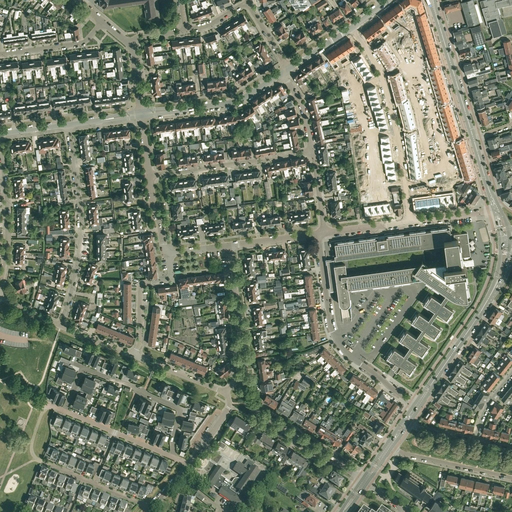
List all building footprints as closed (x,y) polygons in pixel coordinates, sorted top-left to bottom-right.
[(49,12),(59,0),(53,0),(51,2),(53,4),(47,11),(49,12)] [(59,0),(49,12),(51,13),(56,7),(58,9),(60,6),(62,5),(63,3),(59,0)] [(99,0),(100,5),(104,5),(104,8),(144,2),(147,19),(153,19),(153,20),(159,19),(159,16),(157,16),(154,0),(99,0)] [(211,6),(208,7),(205,0),(203,1),(209,15),(214,13),(211,6)] [(286,0),(289,4),(291,3),(295,9),(295,10),(299,8),(300,11),(311,4),(308,0),(286,0)] [(406,0),(403,0),(401,2),(403,5),(403,6),(403,7),(404,6),(406,10),(411,6),(406,0)] [(473,0),(461,0),(461,2),(461,1),(459,2),(458,1),(448,4),(444,6),(446,12),(448,12),(462,7),(468,26),(480,22),(479,18),(478,15),(474,4),(473,1),(473,0)] [(501,19),(498,7),(511,3),(511,0),(488,0),(487,1),(487,0),(484,0),(480,1),(488,27),(490,26),(493,37),(507,33),(502,19),(501,19)] [(343,3),(340,5),(346,12),(347,12),(349,11),(349,10),(351,8),(345,1),(343,2),(343,3)] [(197,7),(196,3),(194,4),(199,19),(204,17),(201,10),(200,6),(197,7)] [(399,3),(394,7),(400,14),(405,11),(402,8),(402,7),(402,6),(401,7),(399,3)] [(413,7),(415,12),(419,11),(419,12),(420,11),(424,10),(422,4),(413,7)] [(276,11),(279,9),(276,6),(271,9),(269,7),(264,11),(267,16),(276,11)] [(394,7),(390,10),(396,17),(400,14),(394,7)] [(334,11),(338,18),(342,15),(338,9),(337,9),(336,8),(333,10),(334,11)] [(72,12),(83,21),(86,17),(80,12),(78,15),(73,10),(72,12)] [(333,21),(338,18),(334,11),(333,10),(330,12),(331,13),(329,14),(333,21)] [(390,10),(386,13),(391,21),(396,17),(390,10)] [(276,11),(267,16),(271,22),(276,18),(274,14),(277,13),(276,11)] [(79,25),(83,21),(72,12),(70,14),(75,18),(73,20),(79,25)] [(386,13),(381,17),(384,20),(383,20),(384,21),(387,24),(391,21),(386,13)] [(240,18),(246,29),(248,28),(245,23),(248,22),(244,16),(240,18)] [(245,30),(246,29),(240,18),(236,21),(239,27),(242,25),(245,30)] [(312,23),(317,31),(322,28),(320,24),(321,24),(317,19),(312,23)] [(381,19),(376,22),(382,30),(386,26),(384,23),(383,22),(381,19)] [(317,31),(312,23),(310,20),(308,21),(310,25),(311,26),(307,28),(309,31),(312,35),(317,31)] [(237,28),(239,27),(236,21),(232,23),(240,36),(242,35),(237,28)] [(376,22),(372,26),(377,33),(382,30),(376,22)] [(470,47),(486,42),(485,40),(483,34),(482,31),(480,22),(468,26),(453,30),(456,40),(454,40),(455,46),(457,46),(459,50),(469,47),(470,47)] [(238,38),(240,36),(232,23),(227,26),(231,32),(233,30),(238,38)] [(278,34),(285,30),(282,25),(276,28),(277,30),(276,31),(278,34)] [(229,33),(231,32),(227,26),(223,28),(232,41),(233,40),(229,33)] [(372,26),(368,29),(373,36),(377,33),(372,26)] [(223,28),(219,31),(223,37),(225,35),(230,43),(232,41),(223,28)] [(368,29),(363,32),(365,36),(366,37),(369,40),(373,36),(368,29)] [(285,30),(278,34),(281,38),(282,37),(283,39),(289,35),(285,30)] [(298,34),(302,41),(306,39),(305,38),(307,37),(303,31),(298,34)] [(299,43),(302,41),(298,34),(293,38),(297,43),(298,42),(299,43)] [(213,49),(215,48),(211,36),(206,38),(208,44),(211,43),(213,49)] [(350,39),(345,42),(350,50),(355,47),(353,44),(353,43),(352,42),(352,43),(350,39)] [(345,42),(341,45),(346,53),(350,50),(345,42)] [(257,52),(264,48),(264,47),(263,46),(263,45),(262,45),(261,45),(260,43),(258,44),(257,43),(253,46),(257,52)] [(379,47),(376,49),(379,53),(387,48),(384,44),(380,46),(379,46),(379,47)] [(341,45),(336,48),(341,56),(346,53),(341,45)] [(471,54),(470,51),(469,47),(467,48),(459,50),(459,51),(459,52),(459,53),(460,54),(460,55),(461,54),(461,56),(465,55),(465,56),(468,55),(471,54)] [(261,59),(268,54),(264,48),(257,52),(261,59)] [(336,48),(332,51),(337,59),(341,56),(336,48)] [(387,48),(379,53),(382,58),(390,53),(387,48)] [(332,51),(327,54),(329,58),(329,59),(330,59),(332,62),(337,59),(332,51)] [(390,53),(382,58),(385,62),(393,57),(390,53)] [(268,54),(261,59),(265,65),(269,62),(268,61),(270,60),(269,58),(270,57),(270,56),(269,55),(268,54)] [(323,63),(325,62),(321,56),(317,59),(325,71),(327,70),(323,63)] [(357,59),(353,61),(356,66),(364,61),(361,56),(358,58),(357,58),(356,59),(357,59)] [(393,57),(385,62),(388,67),(392,65),(393,65),(393,64),(396,62),(393,57)] [(324,72),(325,71),(317,59),(313,61),(318,68),(320,66),(324,72)] [(254,72),(251,68),(250,66),(252,64),(250,61),(248,62),(249,64),(247,65),(248,66),(245,69),(249,76),(254,72)] [(315,69),(318,68),(313,61),(309,64),(317,76),(319,80),(322,78),(320,75),(319,75),(315,69)] [(364,61),(356,66),(359,71),(367,65),(364,61)] [(316,78),(317,76),(309,64),(305,67),(309,73),(312,71),(316,78)] [(480,71),(479,68),(483,67),(482,64),(479,65),(465,69),(466,74),(474,72),(476,76),(485,73),(491,71),(490,68),(480,71)] [(367,65),(359,71),(362,75),(370,70),(367,65)] [(433,67),(429,69),(430,74),(440,71),(439,66),(434,67),(433,67)] [(303,77),(309,73),(305,67),(301,69),(302,71),(300,73),(303,77)] [(244,79),(249,76),(245,69),(239,72),(244,79)] [(151,83),(158,82),(157,73),(159,73),(159,70),(153,71),(154,76),(152,76),(152,79),(150,79),(150,80),(150,82),(151,82),(151,83)] [(370,70),(362,75),(365,80),(369,78),(370,77),(373,75),(370,70)] [(238,83),(244,79),(239,72),(236,74),(235,72),(233,73),(235,75),(234,76),(238,83)] [(301,79),(303,77),(300,73),(298,74),(297,74),(293,77),(298,84),(302,82),(301,79)] [(478,83),(477,80),(486,77),(485,73),(476,76),(476,77),(468,80),(469,83),(468,83),(469,85),(470,85),(470,86),(478,83)] [(286,92),(281,85),(277,87),(277,88),(275,89),(278,94),(280,96),(282,99),(288,95),(286,92)] [(129,95),(125,95),(125,94),(122,95),(121,88),(119,88),(119,89),(121,103),(126,102),(126,101),(129,101),(130,99),(129,95)] [(160,97),(160,93),(164,92),(163,88),(159,89),(152,90),(152,91),(152,92),(152,93),(152,94),(154,94),(154,96),(156,96),(156,97),(160,97)] [(314,94),(310,88),(305,91),(309,97),(314,94)] [(486,89),(480,91),(479,88),(471,91),(473,97),(487,92),(486,89)] [(275,89),(273,91),(271,89),(267,91),(271,98),(278,94),(275,89)] [(269,99),(271,98),(267,91),(263,94),(271,106),(273,105),(269,99)] [(475,102),(483,100),(482,97),(488,95),(487,92),(473,97),(475,102)] [(270,108),(271,106),(263,94),(259,97),(263,103),(266,102),(270,108)] [(447,95),(438,98),(439,103),(444,102),(445,102),(449,100),(447,95)] [(261,105),(263,103),(259,97),(255,99),(263,112),(265,111),(261,105)] [(483,100),(475,102),(476,108),(484,106),(483,102),(485,102),(489,101),(488,98),(483,100)] [(261,113),(263,112),(255,99),(251,102),(255,108),(258,107),(261,113)] [(285,104),(287,109),(293,106),(291,100),(285,104)] [(310,109),(318,107),(317,104),(324,102),(324,100),(309,104),(310,109)] [(443,104),(439,106),(440,111),(450,108),(448,103),(444,104),(443,104)] [(258,120),(255,116),(254,114),(256,112),(252,106),(247,109),(255,120),(256,121),(258,120)] [(279,117),(296,111),(294,107),(285,110),(286,113),(279,115),(279,117)] [(320,113),(327,111),(332,110),(332,108),(327,109),(312,113),(312,114),(313,118),(321,116),(320,113)] [(254,122),(256,121),(255,120),(247,109),(243,112),(248,118),(250,116),(254,122)] [(480,118),(487,116),(486,112),(490,111),(489,109),(478,112),(480,118)] [(244,121),(248,118),(243,112),(239,114),(237,115),(238,120),(243,119),(244,121)] [(221,124),(228,124),(227,116),(223,116),(223,117),(223,119),(219,120),(220,125),(221,129),(223,129),(223,126),(222,127),(221,124)] [(487,116),(480,118),(481,124),(493,121),(492,118),(491,118),(488,119),(487,116)] [(220,125),(219,120),(215,120),(215,118),(214,118),(211,118),(212,126),(216,125),(217,130),(220,129),(219,125),(220,125)] [(282,126),(299,122),(298,118),(288,120),(289,122),(281,124),(282,126)] [(153,134),(161,133),(160,125),(155,125),(155,128),(152,128),(153,134)] [(457,132),(448,135),(449,140),(453,139),(454,139),(455,139),(459,137),(457,132)] [(488,144),(503,139),(502,137),(500,138),(499,136),(488,139),(487,140),(488,144)] [(511,136),(506,138),(503,139),(488,144),(489,148),(491,147),(491,148),(499,145),(498,144),(507,141),(511,139),(511,136)] [(52,139),(53,147),(59,147),(59,146),(61,146),(60,142),(59,142),(58,140),(56,140),(56,139),(55,139),(54,138),(53,139),(52,139)] [(47,148),(45,140),(44,140),(42,140),(41,141),(41,142),(39,142),(39,144),(38,145),(38,149),(40,149),(47,148)] [(24,143),(26,151),(32,150),(33,150),(33,145),(31,145),(31,143),(29,144),(28,142),(27,142),(25,142),(25,143),(24,143)] [(319,152),(327,151),(326,145),(326,143),(319,144),(319,146),(318,146),(319,152)] [(19,152),(18,144),(17,144),(16,144),(15,144),(14,144),(14,146),(11,146),(12,148),(10,148),(11,153),(12,153),(19,152)] [(500,152),(506,150),(510,149),(509,144),(505,146),(495,149),(495,150),(492,151),(493,154),(492,155),(493,156),(494,157),(501,155),(500,152)] [(132,153),(130,153),(130,152),(126,152),(126,153),(124,154),(125,160),(133,159),(132,153)] [(156,161),(164,160),(164,157),(165,157),(165,153),(156,154),(157,156),(156,157),(156,161)] [(301,166),(309,164),(308,159),(305,159),(305,157),(300,158),(301,166)] [(323,165),(326,165),(326,164),(329,164),(328,157),(320,158),(321,165),(323,164),(323,165)] [(511,157),(511,158),(494,163),(496,167),(510,163),(511,166),(511,165),(511,157)] [(273,171),(281,169),(280,162),(275,163),(275,165),(273,166),(273,171)] [(511,169),(511,166),(510,163),(496,167),(495,168),(496,174),(511,169)] [(129,173),(132,172),(132,171),(134,171),(134,165),(126,166),(126,172),(129,172),(129,173)] [(87,175),(94,174),(93,166),(86,167),(87,175)] [(271,171),(273,171),(273,166),(270,166),(265,167),(266,175),(271,175),(271,171)] [(511,171),(511,169),(496,174),(498,180),(511,175),(511,171)] [(57,179),(65,178),(64,170),(54,172),(55,176),(57,176),(57,179)] [(328,179),(336,178),(335,172),(333,172),(332,171),(329,171),(329,173),(327,173),(328,179)] [(88,182),(95,181),(94,174),(87,175),(88,182)] [(15,186),(23,185),(23,178),(20,179),(20,177),(17,178),(17,179),(14,179),(15,186)] [(61,186),(66,185),(65,178),(57,179),(58,186),(61,186)] [(89,190),(96,189),(95,181),(88,182),(89,190)] [(124,189),(133,188),(133,187),(133,185),(132,185),(132,184),(130,184),(130,182),(128,182),(128,181),(123,181),(124,183),(123,183),(124,189)] [(456,185),(455,186),(458,187),(477,199),(478,198),(480,195),(476,193),(478,190),(474,187),(474,188),(471,186),(466,182),(456,185)] [(332,192),(335,192),(335,190),(337,190),(336,184),(328,185),(329,191),(332,191),(332,192)] [(60,194),(67,193),(66,185),(61,186),(58,186),(59,191),(59,194),(60,194)] [(456,189),(456,190),(460,192),(459,193),(464,196),(462,199),(465,200),(464,201),(465,201),(469,204),(471,202),(474,204),(476,201),(477,199),(458,187),(456,189)] [(510,191),(501,193),(502,196),(501,197),(502,199),(503,199),(507,198),(507,199),(511,197),(511,188),(509,189),(510,191)] [(90,197),(95,197),(97,196),(96,189),(89,190),(90,197)] [(24,190),(16,191),(17,198),(19,197),(19,199),(23,198),(23,197),(25,197),(24,190)] [(396,192),(393,193),(394,200),(395,203),(396,211),(395,211),(396,214),(397,214),(401,214),(401,210),(400,206),(402,205),(401,204),(400,204),(400,203),(400,202),(399,202),(399,201),(397,200),(396,192)] [(58,196),(59,202),(68,200),(67,193),(60,194),(59,194),(56,194),(53,195),(53,197),(58,196)] [(126,203),(131,203),(131,201),(133,201),(132,199),(134,199),(134,198),(134,197),(134,196),(133,195),(133,194),(125,196),(126,202),(126,203)] [(332,209),(340,208),(339,201),(337,201),(337,200),(332,201),(333,202),(331,202),(332,209)] [(173,212),(181,211),(180,204),(178,204),(178,203),(174,204),(174,205),(173,205),(174,208),(173,209),(173,212)] [(333,216),(334,216),(335,217),(339,217),(339,216),(341,215),(340,208),(332,209),(333,216)] [(137,211),(137,210),(134,210),(134,211),(132,212),(132,218),(140,217),(140,211),(137,211)] [(176,219),(176,220),(180,220),(180,219),(182,218),(181,211),(173,212),(174,216),(175,216),(175,219),(176,219)] [(297,222),(296,214),(292,215),(292,213),(289,213),(289,215),(290,221),(292,221),(293,223),(294,223),(296,223),(296,222),(297,222)] [(98,217),(90,218),(91,225),(93,224),(93,226),(97,225),(97,224),(99,224),(98,217)] [(252,223),(252,220),(252,218),(249,218),(249,220),(246,221),(247,229),(253,228),(253,225),(254,225),(253,222),(252,223)] [(268,226),(267,218),(261,219),(261,221),(260,222),(260,224),(262,224),(262,227),(268,226)] [(234,231),(241,230),(239,222),(233,222),(234,225),(232,225),(233,228),(234,228),(234,231)] [(136,231),(140,231),(140,229),(142,229),(141,223),(133,224),(134,230),(136,230),(136,231)] [(186,237),(185,229),(181,229),(180,224),(177,224),(178,230),(179,236),(181,235),(181,238),(182,237),(183,238),(184,237),(185,237),(186,237)] [(212,234),(211,226),(207,226),(207,224),(204,224),(204,226),(205,232),(207,232),(207,234),(208,234),(209,234),(210,234),(211,234),(212,234)] [(335,290),(337,290),(338,301),(339,302),(339,303),(339,304),(340,304),(340,305),(341,305),(342,306),(343,306),(344,306),(345,306),(346,306),(347,305),(348,305),(348,304),(349,304),(349,303),(350,302),(350,301),(350,300),(348,288),(423,278),(426,280),(431,284),(437,289),(438,287),(446,293),(442,298),(440,301),(431,294),(429,297),(428,296),(425,300),(428,302),(426,305),(434,310),(428,319),(419,312),(417,315),(416,314),(413,318),(415,319),(413,322),(421,328),(416,336),(406,330),(405,332),(403,332),(401,335),(403,337),(401,340),(409,346),(403,354),(394,348),(392,350),(391,349),(388,353),(391,355),(389,358),(392,360),(390,364),(391,365),(394,367),(393,369),(395,370),(396,371),(397,369),(399,371),(402,372),(404,369),(408,371),(410,368),(412,370),(415,366),(414,365),(416,363),(406,356),(412,348),(420,353),(422,350),(425,352),(427,348),(426,347),(428,345),(419,338),(424,330),(433,336),(435,333),(437,334),(440,330),(438,330),(440,327),(431,321),(437,312),(445,318),(447,315),(449,317),(452,313),(451,312),(452,309),(443,303),(445,300),(449,295),(450,295),(451,296),(452,297),(453,297),(454,297),(455,298),(456,298),(457,298),(460,299),(462,299),(463,299),(464,299),(466,299),(467,299),(466,292),(468,292),(464,267),(466,267),(466,266),(464,266),(464,263),(461,263),(460,261),(462,260),(461,256),(470,255),(467,232),(453,234),(454,236),(452,237),(452,235),(450,235),(449,227),(430,229),(431,231),(425,231),(425,230),(409,232),(409,234),(403,234),(403,233),(384,235),(385,238),(378,239),(378,236),(359,239),(359,240),(353,241),(353,240),(334,242),(336,255),(334,255),(335,259),(331,259),(331,260),(326,260),(330,290),(335,290)] [(145,243),(153,242),(152,235),(151,234),(140,235),(140,240),(145,240),(145,243)] [(300,256),(309,255),(308,254),(309,254),(308,252),(308,251),(306,251),(306,249),(304,249),(304,248),(299,248),(300,256)] [(278,251),(280,259),(286,258),(285,256),(287,256),(286,252),(285,252),(285,250),(278,251)] [(267,261),(274,260),(272,252),(266,253),(267,255),(265,255),(266,259),(267,258),(267,261)] [(245,264),(253,263),(252,254),(247,255),(247,257),(245,257),(246,259),(244,259),(244,260),(244,261),(244,262),(245,263),(245,264)] [(309,262),(301,263),(302,271),(307,270),(307,269),(309,268),(308,266),(310,266),(310,265),(310,264),(310,263),(309,262)] [(88,269),(96,272),(98,266),(95,266),(96,264),(92,263),(92,264),(90,264),(88,269)] [(57,271),(65,273),(67,267),(64,266),(65,265),(61,264),(61,266),(58,265),(57,271)] [(94,278),(96,272),(88,269),(86,275),(94,278)] [(149,274),(145,274),(146,279),(156,278),(157,276),(156,269),(149,270),(149,274)] [(254,269),(245,270),(246,271),(245,271),(246,273),(246,274),(248,274),(248,276),(250,276),(250,277),(255,277),(254,269)] [(219,281),(219,285),(224,285),(223,273),(222,273),(214,274),(215,281),(219,281)] [(201,275),(202,283),(209,282),(208,274),(201,275)] [(92,284),(94,278),(86,275),(84,281),(86,282),(86,283),(89,284),(90,283),(92,284)] [(202,283),(201,275),(193,276),(194,284),(202,283)] [(17,288),(25,285),(22,279),(23,279),(22,277),(19,279),(20,280),(16,282),(16,283),(15,284),(17,288)] [(63,285),(64,279),(56,277),(55,283),(57,284),(57,285),(60,286),(61,284),(63,285)] [(189,289),(188,285),(187,277),(180,278),(179,279),(182,300),(179,300),(179,306),(191,304),(190,299),(189,289)] [(248,290),(256,289),(255,283),(253,283),(253,282),(250,282),(250,283),(247,284),(248,290)] [(25,285),(17,288),(19,292),(20,291),(20,293),(24,291),(25,293),(28,292),(28,290),(27,290),(25,285)] [(51,297),(58,301),(58,300),(59,299),(59,298),(59,297),(60,296),(58,296),(59,293),(53,291),(51,290),(50,293),(52,294),(51,297)] [(257,295),(249,296),(250,302),(252,302),(252,303),(256,302),(256,301),(258,301),(257,295)] [(56,307),(58,301),(51,297),(48,303),(56,307)] [(216,307),(227,305),(226,299),(224,300),(224,298),(220,299),(220,300),(218,300),(218,301),(215,301),(216,307)] [(77,308),(85,311),(86,307),(88,308),(89,305),(87,304),(82,302),(81,305),(79,304),(78,305),(78,306),(77,307),(78,308),(77,308)] [(55,307),(56,307),(48,303),(47,307),(45,306),(43,309),(45,310),(51,312),(52,310),(54,311),(54,310),(55,309),(55,308),(55,307)] [(154,306),(153,312),(159,313),(161,314),(163,305),(155,303),(155,306),(154,306)] [(262,313),(262,306),(259,307),(259,305),(256,306),(256,307),(254,307),(254,314),(262,313)] [(83,317),(85,311),(77,308),(75,314),(83,317)] [(492,314),(499,318),(503,312),(496,308),(492,314)] [(228,312),(220,313),(221,319),(223,318),(223,320),(227,319),(226,318),(229,318),(228,312)] [(82,321),(83,317),(75,314),(75,315),(75,316),(74,317),(74,318),(74,319),(76,319),(75,322),(81,324),(87,325),(88,322),(82,321)] [(495,324),(499,318),(492,314),(488,319),(495,324)] [(263,319),(255,320),(256,326),(258,325),(258,327),(262,326),(262,325),(264,325),(263,319)] [(102,332),(104,326),(98,323),(96,329),(102,332)] [(483,327),(494,334),(495,332),(490,329),(492,327),(486,323),(483,327)] [(108,334),(110,328),(104,326),(102,332),(108,334)] [(492,336),(494,334),(483,327),(480,331),(486,335),(488,333),(492,336)] [(113,336),(116,330),(110,328),(108,334),(113,336)] [(119,339),(122,333),(116,330),(113,336),(119,339)] [(485,337),(486,335),(480,331),(477,335),(488,343),(489,341),(485,337)] [(125,341),(128,335),(122,333),(119,339),(125,341)] [(128,335),(125,341),(131,343),(133,337),(128,335)] [(487,345),(488,343),(477,335),(474,340),(480,344),(482,341),(487,345)] [(263,343),(255,344),(256,350),(258,350),(259,351),(262,351),(262,349),(264,349),(263,343)] [(65,344),(62,350),(76,356),(79,350),(65,344)] [(471,353),(478,357),(482,351),(475,347),(471,353)] [(320,360),(328,351),(324,348),(319,353),(321,355),(317,360),(319,361),(320,360)] [(89,350),(85,360),(91,362),(95,353),(89,350)] [(326,360),(332,355),(328,351),(320,360),(321,362),(324,358),(326,360)] [(95,353),(91,362),(96,365),(100,355),(95,353)] [(175,361),(177,355),(171,353),(169,359),(175,361)] [(480,358),(478,357),(471,353),(467,358),(476,364),(480,358)] [(503,359),(510,364),(511,361),(511,358),(507,354),(503,359)] [(181,363),(183,357),(177,355),(175,361),(181,363)] [(327,367),(335,358),(332,355),(326,360),(328,362),(325,366),(327,367)] [(187,366),(189,360),(183,357),(181,363),(187,366)] [(333,367),(339,361),(335,358),(327,367),(325,368),(327,370),(332,365),(333,367)] [(195,362),(192,368),(198,371),(201,365),(202,361),(196,359),(195,362)] [(506,369),(510,364),(503,359),(500,363),(506,369)] [(107,363),(105,368),(114,372),(118,362),(112,360),(110,364),(107,363)] [(192,368),(195,362),(189,360),(187,366),(192,368)] [(457,364),(471,374),(472,372),(464,367),(466,364),(460,360),(457,364)] [(63,365),(61,371),(73,376),(76,370),(72,369),(68,367),(69,364),(63,361),(62,365),(63,365)] [(334,373),(342,365),(339,361),(333,367),(336,369),(331,374),(332,375),(334,374),(334,373)] [(222,367),(227,374),(230,371),(230,370),(231,369),(228,366),(230,365),(229,362),(226,363),(227,364),(222,367)] [(503,373),(506,369),(500,363),(496,368),(503,373)] [(470,376),(471,374),(457,364),(454,369),(460,373),(462,371),(470,376)] [(201,365),(198,371),(204,373),(206,367),(201,365)] [(335,375),(339,372),(341,374),(346,368),(342,365),(334,373),(334,374),(335,375)] [(126,367),(123,373),(136,379),(138,373),(126,367)] [(224,376),(227,374),(222,367),(217,371),(217,370),(215,372),(218,374),(219,373),(222,377),(223,376),(224,376)] [(459,375),(460,373),(454,369),(451,373),(465,383),(467,380),(459,375)] [(58,376),(57,379),(63,382),(64,379),(71,382),(73,376),(61,371),(62,371),(60,377),(58,376)] [(490,376),(497,381),(500,377),(493,371),(490,376)] [(464,385),(465,383),(451,373),(448,377),(454,381),(456,379),(464,385)] [(350,387),(357,377),(353,374),(349,380),(352,382),(349,386),(350,387)] [(493,386),(497,381),(490,376),(486,380),(493,386)] [(85,377),(83,382),(95,387),(97,382),(99,383),(100,379),(95,377),(93,380),(85,377)] [(357,386),(361,380),(357,377),(350,387),(352,389),(355,384),(357,386)] [(358,393),(365,383),(361,380),(357,386),(360,388),(357,392),(358,393)] [(443,385),(457,394),(458,392),(450,387),(452,385),(446,380),(443,385)] [(489,390),(493,386),(486,380),(483,385),(489,390)] [(83,382),(81,388),(87,391),(86,394),(92,396),(93,393),(90,392),(93,387),(95,388),(95,387),(83,382)] [(162,382),(158,392),(164,394),(168,384),(162,382)] [(268,385),(272,385),(272,382),(261,383),(262,390),(269,389),(268,385)] [(104,386),(102,391),(105,393),(106,390),(117,394),(119,388),(108,383),(107,387),(104,386)] [(365,392),(370,385),(365,383),(358,393),(360,394),(363,390),(365,392)] [(367,398),(374,388),(370,385),(365,392),(364,394),(366,395),(362,401),(364,402),(367,398)] [(457,394),(443,385),(440,389),(446,393),(447,391),(459,399),(460,397),(457,394)] [(51,387),(48,393),(51,394),(51,395),(49,399),(55,401),(59,391),(54,389),(54,388),(51,387)] [(366,403),(368,399),(371,395),(373,397),(378,391),(374,388),(367,398),(364,402),(366,403)] [(60,389),(55,401),(61,403),(66,392),(60,389)] [(445,395),(446,393),(440,389),(437,393),(449,401),(451,399),(445,395)] [(178,390),(174,400),(180,402),(184,393),(178,390)] [(479,396),(486,400),(489,395),(482,391),(479,396)] [(269,404),(272,398),(264,393),(262,394),(262,396),(265,398),(263,400),(269,404)] [(274,407),(278,401),(281,395),(279,393),(277,397),(276,396),(275,399),(272,398),(269,404),(274,407)] [(448,404),(449,401),(437,393),(434,397),(440,402),(442,399),(448,404)] [(509,404),(511,399),(511,398),(505,393),(502,398),(509,404)] [(77,394),(75,399),(87,405),(90,399),(92,396),(86,394),(85,397),(77,394)] [(282,412),(289,400),(286,398),(287,396),(285,394),(282,400),(282,399),(277,408),(282,412)] [(483,405),(486,400),(479,396),(475,400),(483,405)] [(134,403),(132,409),(135,410),(140,412),(145,400),(140,398),(137,405),(134,403)] [(75,399),(72,405),(83,410),(86,404),(87,405),(75,399)] [(145,400),(140,412),(141,412),(141,411),(146,413),(145,416),(149,417),(151,412),(148,410),(151,403),(145,400)] [(195,400),(193,406),(205,411),(208,405),(195,400)] [(288,415),(293,406),(294,404),(289,400),(282,412),(288,415)] [(480,410),(483,405),(475,400),(472,405),(480,410)] [(387,403),(390,405),(396,409),(399,405),(394,402),(393,401),(392,403),(389,401),(387,403)] [(396,409),(390,405),(387,403),(386,405),(389,407),(387,410),(393,413),(396,409)] [(493,408),(501,412),(504,407),(496,403),(493,408)] [(304,416),(306,413),(303,411),(306,406),(304,405),(302,408),(299,413),(295,419),(300,422),(304,416)] [(101,406),(96,417),(102,419),(107,409),(101,406)] [(300,406),(298,408),(297,407),(295,410),(293,409),(289,416),(295,419),(299,413),(302,408),(300,406)] [(381,412),(384,414),(390,418),(393,413),(387,410),(386,412),(383,410),(382,410),(380,408),(379,410),(381,412)] [(498,417),(501,412),(493,408),(490,413),(498,417)] [(107,409),(102,419),(108,422),(110,417),(113,418),(115,412),(107,409)] [(431,409),(424,418),(430,422),(432,418),(432,417),(435,412),(431,409)] [(164,410),(163,416),(173,419),(174,413),(164,410)] [(390,418),(384,414),(381,412),(380,414),(383,416),(381,418),(382,419),(387,422),(390,418)] [(448,426),(450,414),(448,413),(447,415),(446,415),(446,418),(441,417),(440,424),(441,424),(441,425),(442,425),(442,426),(443,426),(443,425),(444,425),(448,426)] [(62,428),(63,425),(60,424),(61,423),(60,423),(62,417),(62,416),(58,414),(58,415),(57,415),(55,419),(51,417),(50,419),(50,421),(50,423),(53,424),(57,426),(56,430),(61,432),(62,429),(62,428)] [(315,416),(315,415),(313,414),(310,418),(309,420),(306,418),(302,424),(308,427),(315,416)] [(450,414),(448,426),(451,427),(452,427),(452,428),(453,428),(454,428),(454,427),(455,428),(457,421),(452,420),(453,416),(452,416),(453,414),(450,414)] [(231,417),(226,425),(229,427),(230,424),(244,433),(250,424),(245,421),(241,419),(242,418),(239,417),(238,417),(236,415),(233,419),(231,417)] [(376,417),(373,416),(372,415),(370,419),(375,423),(372,428),(378,432),(379,431),(380,432),(382,429),(381,428),(384,424),(375,418),(376,417)] [(158,421),(158,425),(162,426),(164,426),(164,423),(172,425),(173,419),(163,416),(161,422),(158,421)] [(313,430),(316,424),(319,420),(315,418),(316,417),(315,416),(308,427),(313,430)] [(465,430),(468,418),(465,417),(465,419),(464,419),(463,422),(459,421),(457,428),(458,428),(459,429),(460,430),(461,429),(465,430)] [(71,432),(72,429),(69,428),(70,427),(69,426),(71,421),(70,421),(71,419),(67,418),(67,419),(66,419),(63,425),(62,428),(62,429),(65,431),(65,433),(68,434),(67,437),(69,438),(70,433),(71,432)] [(183,420),(182,426),(194,429),(196,423),(194,422),(195,419),(189,418),(188,421),(183,420)] [(326,426),(329,421),(330,420),(328,418),(326,422),(323,420),(316,431),(321,434),(327,426),(326,426)] [(468,418),(465,430),(469,431),(469,432),(470,432),(471,432),(472,432),(472,431),(473,432),(475,425),(470,424),(471,420),(470,420),(470,418),(468,418)] [(326,426),(327,426),(321,434),(327,438),(332,430),(329,428),(331,426),(330,425),(332,422),(329,421),(326,426)] [(79,436),(81,433),(78,432),(79,430),(78,430),(80,425),(79,424),(80,423),(76,422),(76,423),(75,422),(72,429),(71,432),(70,433),(74,435),(74,437),(78,439),(79,437),(80,436),(79,436)] [(491,436),(493,423),(491,423),(490,425),(489,425),(489,428),(484,427),(483,434),(484,434),(484,435),(485,435),(486,435),(487,435),(491,436)] [(493,423),(491,436),(494,437),(495,437),(495,438),(496,438),(497,438),(497,437),(498,437),(500,431),(495,430),(496,426),(495,426),(496,424),(493,423)] [(129,424),(127,430),(137,432),(139,426),(129,424)] [(88,439),(89,437),(87,435),(87,434),(89,428),(88,428),(89,427),(85,425),(84,426),(81,433),(79,436),(80,436),(79,437),(83,438),(83,441),(87,443),(89,440),(88,439)] [(338,433),(341,428),(339,427),(337,431),(336,431),(335,432),(332,430),(327,438),(333,442),(338,433)] [(502,431),(500,438),(501,438),(502,438),(502,439),(503,439),(504,439),(508,440),(510,433),(511,428),(508,427),(508,429),(507,429),(506,432),(502,431)] [(155,428),(150,439),(156,442),(161,430),(155,428)] [(342,437),(343,435),(340,433),(343,429),(341,428),(338,433),(333,442),(338,445),(343,437),(342,437)] [(97,443),(98,440),(96,439),(96,438),(96,437),(98,432),(97,432),(97,431),(94,429),(93,430),(92,430),(89,437),(88,439),(89,440),(92,441),(91,445),(96,447),(97,443)] [(271,446),(272,444),(275,439),(263,432),(260,430),(257,435),(253,433),(248,441),(252,444),(254,441),(257,443),(259,439),(266,443),(264,446),(268,448),(269,445),(271,446)] [(362,436),(371,442),(373,439),(372,439),(372,437),(371,436),(372,435),(366,431),(363,430),(362,431),(364,433),(362,436)] [(181,434),(178,445),(184,446),(187,436),(189,437),(190,432),(184,431),(183,434),(181,434)] [(160,432),(156,442),(161,444),(165,435),(160,432)] [(97,443),(101,445),(100,448),(105,450),(108,443),(107,444),(105,443),(105,442),(104,441),(107,436),(106,436),(106,434),(102,433),(102,434),(101,434),(98,440),(97,443)] [(369,444),(371,442),(362,436),(361,439),(358,437),(357,438),(355,436),(353,439),(358,443),(359,442),(365,445),(366,444),(367,445),(368,444),(369,444)] [(116,451),(119,452),(119,453),(121,450),(123,443),(123,442),(119,440),(119,441),(118,441),(117,442),(114,441),(109,452),(114,454),(116,451)] [(226,444),(219,440),(216,444),(220,446),(223,448),(226,444)] [(279,451),(283,444),(278,441),(274,447),(271,451),(273,453),(276,449),(279,451)] [(358,450),(358,451),(361,447),(358,445),(354,442),(353,443),(352,442),(351,443),(348,441),(345,446),(349,449),(350,450),(350,451),(351,452),(352,451),(353,452),(356,453),(358,450)] [(128,456),(129,454),(132,447),(131,446),(132,445),(128,444),(128,445),(127,444),(125,450),(124,449),(123,451),(121,450),(119,453),(119,452),(118,456),(122,458),(125,455),(128,456)] [(283,444),(279,451),(282,453),(279,457),(282,458),(285,453),(284,453),(288,447),(283,444)] [(63,451),(63,450),(64,448),(59,446),(57,449),(54,448),(48,445),(46,451),(51,453),(50,457),(55,459),(58,453),(61,454),(62,451),(63,451)] [(137,460),(138,457),(141,450),(140,450),(141,449),(137,447),(137,448),(136,448),(133,453),(132,455),(129,454),(128,456),(127,459),(131,461),(133,459),(136,461),(137,460)] [(71,455),(72,455),(73,452),(68,450),(67,452),(63,450),(63,451),(62,451),(61,454),(58,461),(64,463),(67,456),(70,458),(71,455)] [(146,464),(147,461),(150,454),(149,454),(150,453),(146,451),(145,452),(144,452),(142,457),(141,457),(141,458),(138,457),(137,460),(136,461),(135,463),(140,465),(142,462),(146,464)] [(294,464),(300,454),(293,451),(288,460),(290,461),(290,462),(294,464)] [(80,459),(82,456),(77,454),(75,457),(72,455),(71,455),(70,458),(67,465),(73,467),(76,460),(79,461),(80,459)] [(300,468),(302,464),(306,458),(300,454),(294,464),(300,468)] [(155,467),(156,465),(159,458),(158,458),(158,456),(155,455),(154,456),(153,456),(151,461),(150,461),(150,462),(147,461),(146,464),(144,467),(149,469),(150,467),(154,469),(154,467),(155,467)] [(89,462),(89,463),(91,459),(86,457),(84,460),(80,459),(79,461),(76,468),(82,471),(84,464),(88,465),(89,462)] [(154,467),(154,469),(153,471),(158,473),(160,470),(164,471),(170,474),(171,471),(170,470),(172,468),(166,465),(168,462),(167,461),(167,460),(163,459),(163,460),(162,459),(160,465),(159,464),(159,466),(156,465),(155,467),(154,467)] [(252,501),(245,496),(260,474),(252,468),(254,465),(248,460),(243,466),(239,463),(233,470),(241,476),(239,480),(238,479),(234,479),(232,484),(221,476),(224,471),(218,466),(205,484),(212,489),(213,487),(220,491),(218,494),(245,511),(252,501)] [(89,462),(88,465),(85,472),(90,474),(93,468),(97,469),(99,463),(95,461),(93,464),(89,463),(89,462)] [(111,472),(108,470),(108,467),(103,465),(99,475),(103,476),(102,479),(107,481),(110,475),(111,472)] [(306,467),(303,465),(293,482),(296,483),(301,474),(304,470),(306,467)] [(48,483),(49,480),(46,479),(47,478),(46,478),(49,472),(48,472),(48,471),(44,469),(44,470),(43,470),(41,474),(37,472),(35,478),(39,479),(43,481),(42,485),(47,487),(48,483)] [(120,476),(120,475),(116,474),(117,470),(112,469),(111,472),(110,475),(113,476),(111,483),(116,485),(119,478),(120,476)] [(431,499),(433,497),(431,496),(431,495),(426,491),(427,490),(425,489),(427,487),(422,484),(409,476),(411,474),(408,471),(404,476),(399,472),(394,480),(399,484),(398,485),(401,487),(400,488),(413,497),(412,498),(417,501),(419,499),(420,500),(421,499),(426,502),(430,498),(431,499)] [(129,479),(125,478),(126,474),(121,472),(120,475),(120,476),(119,478),(122,480),(119,487),(125,489),(128,482),(129,479)] [(57,487),(58,484),(55,483),(56,482),(55,481),(57,476),(57,474),(53,473),(53,474),(52,474),(49,480),(48,483),(52,485),(51,488),(56,490),(57,487)] [(340,484),(343,481),(333,474),(333,475),(330,473),(326,479),(331,482),(330,482),(338,487),(339,487),(340,487),(341,485),(340,484)] [(458,476),(448,474),(447,480),(451,481),(451,484),(456,485),(455,487),(457,487),(458,483),(456,483),(458,476)] [(138,483),(137,483),(134,482),(135,478),(130,476),(129,479),(128,482),(131,484),(128,492),(133,494),(137,486),(138,483)] [(66,491),(67,488),(64,487),(65,485),(64,485),(66,480),(65,479),(66,478),(62,477),(62,478),(61,477),(58,484),(57,487),(60,488),(60,492),(65,494),(66,491)] [(466,488),(468,479),(462,477),(460,486),(464,487),(463,488),(466,488)] [(323,490),(332,496),(333,494),(333,495),(334,494),(336,493),(335,491),(325,484),(327,482),(322,479),(320,483),(323,485),(323,486),(325,488),(323,490)] [(474,480),(468,479),(466,488),(465,491),(466,490),(471,491),(471,492),(472,489),(474,480)] [(66,491),(69,492),(69,496),(73,498),(78,488),(74,486),(75,483),(74,483),(75,482),(71,480),(70,481),(67,488),(66,491)] [(138,483),(137,486),(140,487),(137,494),(142,496),(144,493),(148,494),(150,492),(152,493),(153,490),(152,489),(156,486),(155,486),(148,483),(146,487),(143,485),(143,482),(139,480),(137,483),(138,483)] [(478,503),(481,491),(483,482),(477,481),(475,489),(475,490),(474,492),(474,493),(477,494),(480,494),(478,503)] [(483,495),(486,496),(489,484),(483,482),(481,491),(478,503),(481,504),(483,495)] [(502,498),(503,493),(505,487),(495,485),(494,487),(492,487),(492,491),(497,492),(496,496),(502,498)] [(279,486),(277,489),(285,495),(287,492),(279,486)] [(85,490),(82,489),(77,499),(82,501),(83,499),(87,501),(89,497),(92,490),(91,490),(91,489),(88,487),(87,489),(86,488),(85,490)] [(318,492),(315,490),(312,488),(309,491),(317,496),(318,494),(329,501),(330,501),(331,499),(331,498),(330,498),(332,496),(323,490),(322,493),(319,491),(318,492)] [(453,511),(438,502),(444,494),(438,490),(433,497),(431,499),(435,501),(429,509),(434,511),(453,511)] [(97,504),(98,501),(101,494),(100,494),(100,493),(97,491),(96,492),(95,492),(93,497),(92,497),(92,498),(89,497),(87,501),(86,503),(91,505),(93,502),(96,504),(97,504)] [(40,502),(42,499),(44,494),(42,493),(40,498),(37,497),(35,499),(31,498),(28,497),(26,503),(29,504),(27,508),(33,510),(35,503),(39,504),(40,502)] [(202,502),(204,499),(197,493),(195,496),(202,502)] [(304,501),(302,504),(308,508),(310,506),(308,505),(308,503),(315,508),(319,502),(310,496),(308,494),(305,498),(306,498),(304,501)] [(106,507),(107,505),(110,498),(109,498),(109,496),(105,495),(105,496),(104,496),(102,501),(101,501),(100,502),(98,501),(97,504),(96,504),(95,507),(100,509),(102,506),(105,507),(106,507)] [(193,505),(190,504),(191,500),(184,498),(183,505),(190,507),(193,507),(193,505)] [(114,511),(116,508),(118,502),(118,501),(118,500),(114,499),(114,500),(113,499),(111,505),(110,504),(109,506),(107,505),(106,507),(105,507),(104,511),(107,511),(108,511),(111,510),(114,511)] [(49,505),(49,506),(51,502),(46,500),(44,503),(40,502),(39,504),(36,511),(37,511),(42,511),(44,507),(48,508),(49,505)] [(114,511),(113,511),(131,511),(132,511),(126,509),(127,505),(126,505),(127,504),(123,502),(123,503),(122,503),(120,508),(119,508),(118,510),(116,508),(114,511)]
